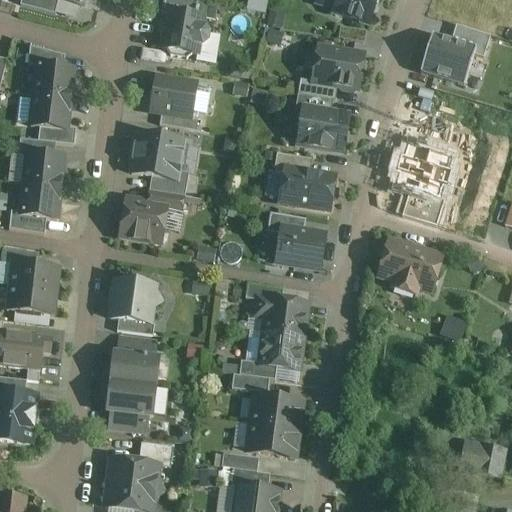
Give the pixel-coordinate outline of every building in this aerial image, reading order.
[(22,0),(20,8),(55,17),(58,3),(45,0),(22,0)] [(83,0),(45,0),(58,3),(81,9),(83,0)] [(200,3),(187,0),(164,0),(161,15),(167,16),(168,15),(197,20),(200,3)] [(317,0),(316,5),(335,11),(333,16),(368,27),(376,0),(317,0)] [(284,12),(269,10),(266,25),(282,28),(284,12)] [(197,20),(168,15),(167,16),(162,51),(167,52),(166,54),(170,59),(187,62),(191,58),(192,56),(197,57),(199,47),(202,48),(206,44),(208,37),(204,32),(201,31),(203,21),(197,20)] [(432,37),(420,77),(463,90),(473,57),(483,60),(489,39),(455,29),(451,43),(432,37)] [(284,36),(268,31),(264,45),(280,49),(284,36)] [(64,58),(30,49),(27,68),(37,69),(37,68),(63,71),(64,58)] [(362,58),(319,50),(313,84),(313,86),(337,90),(357,93),(359,75),(362,74),(363,63),(362,61),(362,58)] [(63,71),(37,68),(37,69),(34,99),(70,103),(73,72),(63,71)] [(196,87),(156,81),(150,115),(161,117),(191,121),(196,87)] [(313,84),(300,82),(297,97),(333,103),(335,104),(337,90),(313,86),(313,84)] [(333,103),(297,97),(294,115),(302,117),(303,110),(331,115),(333,103)] [(70,103),(34,99),(30,129),(39,131),(66,134),(66,131),(70,103)] [(331,115),(303,110),(302,117),(297,148),(340,155),(344,134),(346,135),(348,118),(331,115)] [(191,121),(161,117),(159,128),(195,134),(197,122),(191,121)] [(66,134),(39,131),(38,144),(56,146),(74,148),(75,132),(66,131),(66,134)] [(183,145),(138,137),(131,176),(151,180),(176,184),(178,174),(183,145)] [(249,140),(237,138),(232,152),(246,154),(249,140)] [(38,144),(20,142),(18,158),(27,159),(27,157),(54,160),(56,146),(38,144)] [(54,160),(27,157),(27,159),(24,187),(60,191),(63,161),(54,160)] [(312,163),(276,157),(273,175),(284,176),(285,172),(310,176),(312,163)] [(310,176),(285,172),(284,176),(279,206),(329,214),(334,181),(310,176)] [(176,184),(151,180),(149,194),(184,200),(188,176),(178,174),(176,184)] [(60,191),(24,187),(21,215),(20,218),(46,221),(56,222),(60,191)] [(184,200),(149,194),(147,205),(167,209),(166,213),(182,215),(184,200)] [(147,205),(127,202),(120,240),(161,247),(166,244),(167,238),(163,233),(166,213),(167,209),(147,205)] [(502,227),(511,230),(511,204),(509,204),(502,227)] [(21,215),(11,214),(9,232),(44,238),(46,221),(20,218),(21,215)] [(305,223),(270,217),(267,236),(280,238),(281,231),(303,234),(305,223)] [(303,234),(281,231),(280,238),(276,266),(319,274),(325,238),(303,234)] [(428,256),(389,244),(378,280),(394,285),(392,290),(415,297),(417,292),(426,263),(428,256)] [(224,247),(207,245),(206,256),(222,258),(224,247)] [(37,257),(3,252),(1,264),(12,265),(35,268),(37,257)] [(478,259),(465,263),(469,275),(483,271),(478,259)] [(440,267),(426,263),(417,292),(431,296),(440,267)] [(35,268),(12,265),(9,289),(57,295),(59,271),(35,268)] [(219,281),(200,280),(200,291),(217,293),(219,281)] [(160,303),(143,281),(135,287),(115,284),(110,321),(118,323),(150,327),(150,326),(152,309),(160,303)] [(283,293),(247,288),(245,302),(257,304),(257,301),(281,304),(283,293)] [(57,295),(9,289),(6,313),(54,318),(57,295)] [(281,304),(257,301),(257,304),(255,319),(265,321),(263,335),(303,340),(307,308),(281,304)] [(458,342),(464,322),(446,317),(440,337),(458,342)] [(150,327),(118,323),(117,334),(152,339),(154,326),(150,326),(150,327)] [(303,340),(263,335),(259,367),(259,368),(277,370),(298,373),(299,367),(301,367),(303,352),(301,352),(303,340)] [(51,342),(0,336),(0,368),(40,373),(42,356),(50,357),(51,342)] [(156,344),(120,340),(118,358),(154,362),(156,344)] [(209,345),(193,343),(192,356),(208,358),(209,345)] [(118,358),(115,358),(113,370),(104,369),(103,385),(154,391),(154,390),(157,363),(118,358)] [(259,367),(241,364),(239,379),(269,383),(275,384),(277,370),(259,368),(259,367)] [(239,379),(233,378),(231,392),(267,397),(269,383),(239,379)] [(26,384),(0,380),(0,394),(25,398),(26,384)] [(154,391),(103,385),(101,400),(109,401),(108,414),(112,414),(147,418),(151,419),(151,417),(165,419),(168,392),(154,390),(154,391)] [(25,398),(0,394),(0,443),(31,447),(33,433),(37,429),(39,417),(35,413),(37,399),(25,398)] [(302,407),(254,401),(250,427),(298,434),(302,407)] [(147,418),(112,414),(109,432),(145,436),(147,418)] [(298,434),(250,427),(247,454),(295,460),(298,434)] [(456,440),(426,434),(423,450),(452,457),(456,440)] [(480,448),(464,444),(458,474),(474,477),(480,448)] [(173,450),(141,446),(139,466),(158,469),(158,470),(170,471),(173,450)] [(506,453),(480,448),(474,477),(500,482),(506,453)] [(259,462),(223,457),(221,471),(233,472),(257,475),(259,462)] [(139,466),(111,462),(108,486),(155,492),(158,470),(158,469),(139,466)] [(386,465),(373,462),(370,477),(383,480),(386,465)] [(197,487),(213,487),(214,472),(198,471),(197,487)] [(257,475),(233,472),(231,489),(238,490),(238,489),(268,492),(270,477),(257,476),(257,475)] [(152,511),(155,492),(108,486),(105,510),(118,511),(152,511)] [(268,492),(238,489),(238,490),(235,511),(276,511),(279,494),(268,492)] [(474,511),(476,501),(432,492),(428,511),(474,511)] [(22,511),(23,503),(0,500),(0,511),(22,511)]
